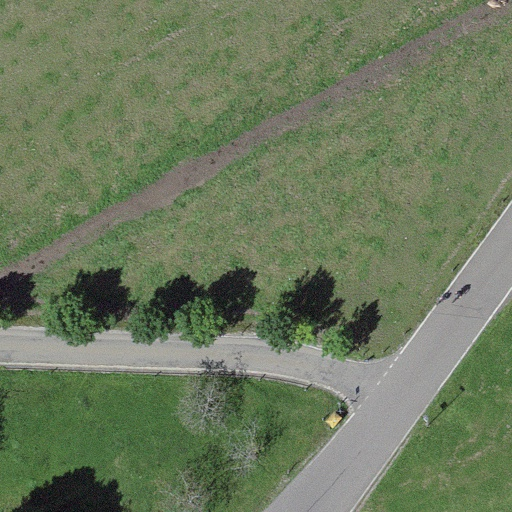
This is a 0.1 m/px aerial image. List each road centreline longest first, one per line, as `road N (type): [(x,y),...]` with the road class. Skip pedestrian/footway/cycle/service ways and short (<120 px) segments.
road 1 (track): [(397,400),(255,356),(0,345)]
road 2 (residential): [(511,245),(311,511)]
